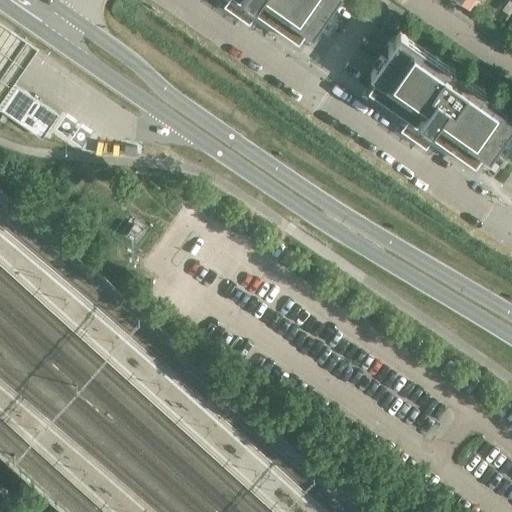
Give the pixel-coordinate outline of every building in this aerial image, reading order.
[(238,0),(298,41),(306,30),(312,34),(335,0),(238,0)] [(393,30),(399,21),(388,14),(382,23),(393,30)] [(0,18),(0,101),(39,45),(0,18)] [(375,78),(367,90),(475,165),(483,153),(489,157),(511,124),(511,109),(399,31),(369,74),(375,78)] [(0,108),(40,137),(56,114),(16,86),(0,108)] [(0,511),(16,511),(18,511),(0,492),(0,511)]
